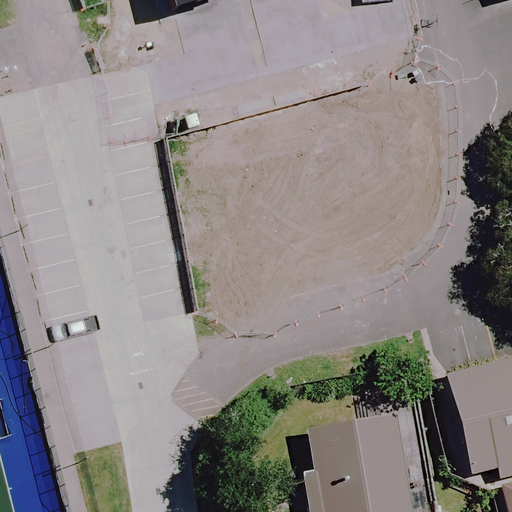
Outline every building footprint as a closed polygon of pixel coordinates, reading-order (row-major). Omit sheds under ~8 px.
[(511,0),(493,0),(505,47),(511,45),(511,0)] [(305,89),(294,54),(258,65),(269,100),(305,89)] [(395,205),(366,93),(277,116),(286,152),(226,168),(245,244),(395,205)] [(511,360),(431,379),(454,479),(488,472),(491,483),(511,478),(511,360)] [(403,511),(388,420),(295,437),(303,483),(295,484),(300,511),(403,511)]
